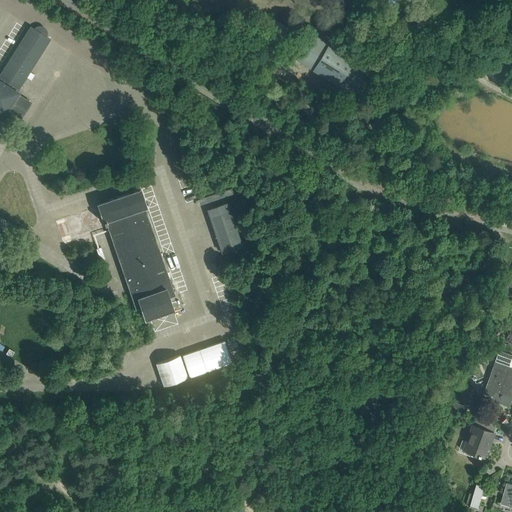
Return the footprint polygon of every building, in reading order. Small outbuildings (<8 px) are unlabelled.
[(275,19),(270,28),(289,39),(289,37),(291,27),(280,21),(275,19)] [(17,91),(44,47),(50,39),(46,37),(47,35),(47,34),(47,32),(46,31),(46,29),(45,28),(44,27),(43,27),(41,26),(40,26),(39,26),(37,27),(36,27),(35,28),(34,29),(31,27),(25,35),(0,74),(0,112),(4,115),(7,110),(21,118),(30,103),(17,94),(18,92),(17,91)] [(370,70),(312,34),(297,60),(355,95),(370,70)] [(140,189),(98,204),(99,206),(106,227),(107,227),(108,226),(136,307),(142,306),(146,318),(170,310),(173,309),(169,296),(174,294),(145,208),(147,208),(140,189)] [(227,203),(208,210),(222,252),(242,245),(227,203)] [(225,342),(180,354),(188,377),(232,363),(225,342)] [(14,351),(9,348),(6,353),(11,357),(14,351)] [(511,397),(508,397),(511,386),(511,367),(500,363),(504,353),(511,355),(498,350),(482,397),(509,407),(511,398),(511,397)] [(455,403),(452,409),(466,415),(468,408),(457,404),(455,403)] [(482,456),(487,442),(489,443),(493,433),(472,425),(466,441),(462,440),(459,448),(463,449),(478,455),(477,456),(480,457),(480,456),(482,456)] [(511,483),(507,482),(501,503),(511,506),(511,483)] [(478,508),(485,485),(477,483),(476,483),(477,483),(474,494),(470,505),(470,506),(478,508)]
